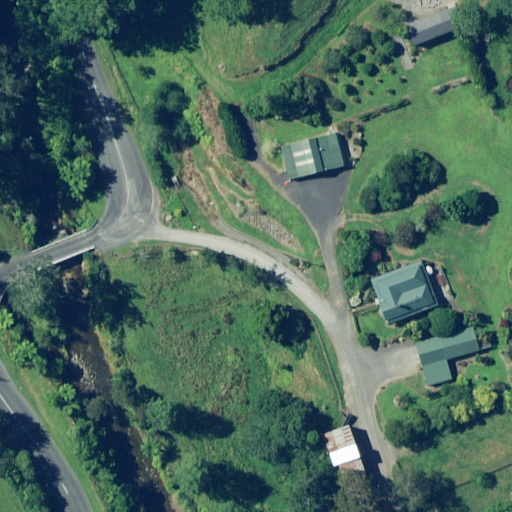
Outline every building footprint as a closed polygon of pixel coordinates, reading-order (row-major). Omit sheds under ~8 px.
[(448,31),(441,12),(405,26),(413,45),(448,31)] [(343,165),(335,132),(280,146),(288,179),(343,165)] [(434,304),(420,264),(371,281),(386,322),(434,304)] [(478,350),(471,325),(414,341),(427,385),(452,377),(447,359),(478,350)] [(368,485),(349,424),(321,433),(332,465),(337,464),(345,492),(368,485)] [(511,502),(511,481),(502,484),(508,504),(511,502)]
